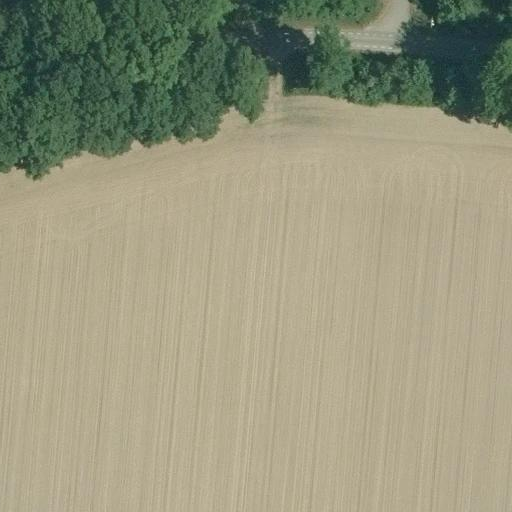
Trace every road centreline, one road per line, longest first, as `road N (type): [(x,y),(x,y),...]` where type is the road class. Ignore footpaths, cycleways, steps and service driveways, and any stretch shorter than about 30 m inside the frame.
road 1 (residential): [(0,101),(188,50),(256,41),(391,42)]
road 2 (residential): [(391,42),(511,56)]
